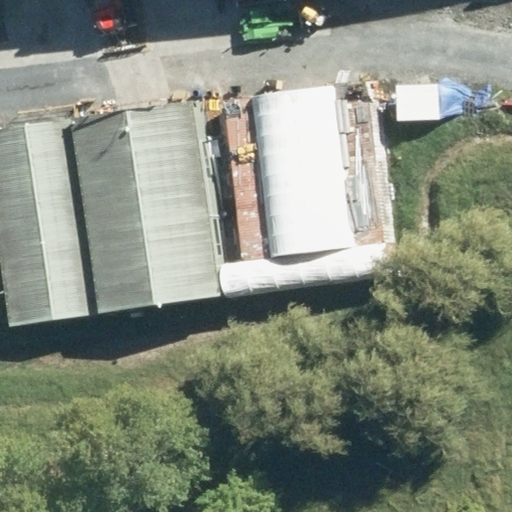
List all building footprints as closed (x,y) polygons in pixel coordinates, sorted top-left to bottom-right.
[(149,0),(157,64),(341,42),(335,0),(149,0)] [(0,41),(7,75),(107,56),(97,9),(0,27),(0,41)] [(355,244),(334,83),(250,94),(271,255),(355,244)] [(440,84),(396,83),(396,119),(440,119),(440,84)] [(0,126),(0,270),(8,324),(218,292),(188,98),(0,126)]
